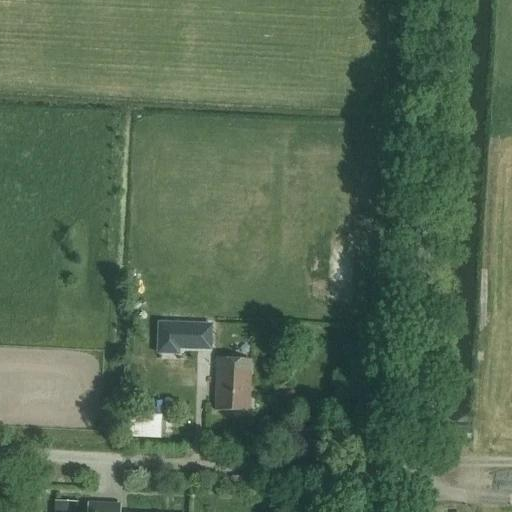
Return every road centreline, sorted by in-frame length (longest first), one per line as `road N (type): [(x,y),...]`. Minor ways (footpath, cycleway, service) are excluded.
road 1 (unclassified): [(408,511),(435,0)]
road 2 (track): [(0,453),(410,473)]
